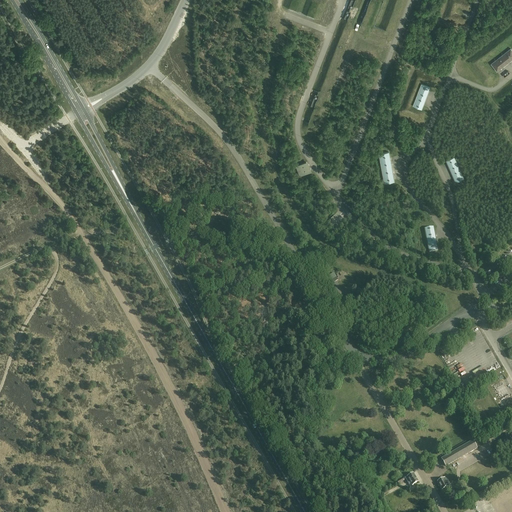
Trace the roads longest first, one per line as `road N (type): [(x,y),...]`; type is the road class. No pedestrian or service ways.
road 1 (unclassified): [(444,511),(233,149),(149,65)]
road 2 (primary): [(304,511),(79,111)]
road 3 (track): [(226,511),(125,308),(0,122)]
road 4 (primary): [(79,111),(15,0)]
